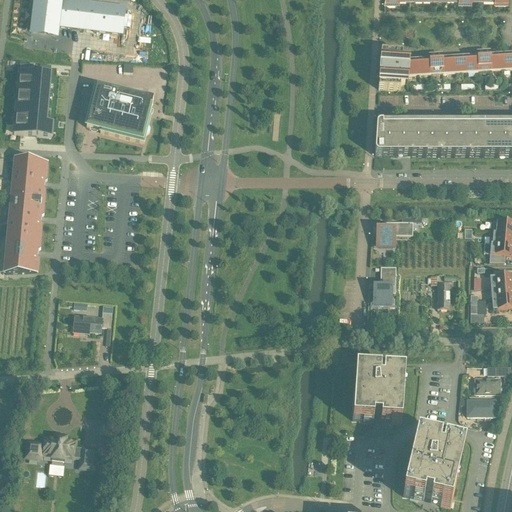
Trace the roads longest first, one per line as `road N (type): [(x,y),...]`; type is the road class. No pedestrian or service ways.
road 1 (secondary): [(195,511),(185,458),(203,362),(218,185)]
road 2 (secondary): [(202,185),(172,462),(176,511)]
road 3 (unclassified): [(202,185),(108,181),(73,163),(77,52)]
road 4 (secondary): [(198,0),(216,63),(202,185)]
road 5 (secondary): [(218,185),(234,58),(229,0)]
road 6 (residential): [(360,344),(366,185)]
road 7 (unclassified): [(0,381),(151,367)]
road 8 (residential): [(360,344),(511,342)]
road 9 (residential): [(218,185),(366,185)]
road 10 (residential): [(366,185),(511,185)]
road 11 (residential): [(448,428),(458,375),(451,367),(426,374),(420,424)]
road 12 (residential): [(511,112),(371,113)]
